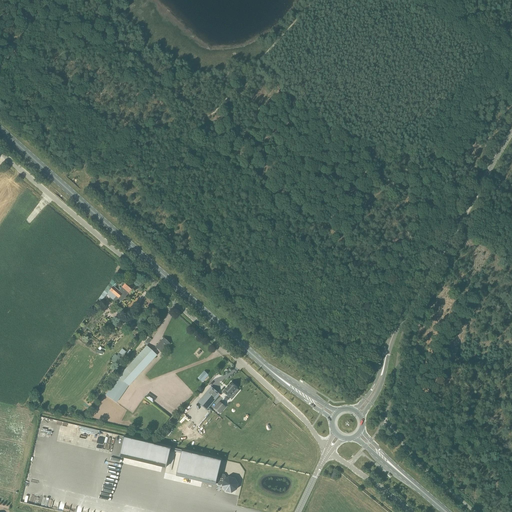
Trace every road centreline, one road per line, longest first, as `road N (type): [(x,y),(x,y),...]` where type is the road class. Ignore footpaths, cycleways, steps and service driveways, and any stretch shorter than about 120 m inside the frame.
road 1 (unclassified): [(328,451),(288,404),(0,152)]
road 2 (primary): [(259,360),(0,128)]
road 3 (track): [(315,0),(211,122),(72,0)]
road 4 (tertiary): [(386,353),(511,130)]
